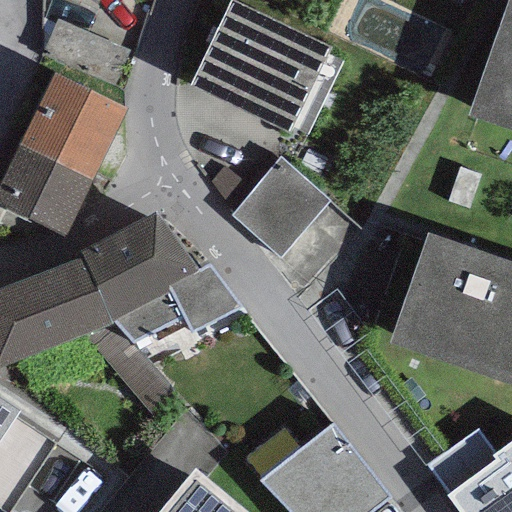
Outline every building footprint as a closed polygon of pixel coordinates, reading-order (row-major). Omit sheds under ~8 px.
[(330,39),(247,0),(227,0),(189,80),(288,127),(330,39)] [(511,0),(508,0),(471,107),(511,121),(511,0)] [(42,53),(110,83),(126,47),(57,17),(42,53)] [(21,137),(92,174),(127,104),(54,68),(21,137)] [(92,174),(21,137),(0,179),(0,200),(64,231),(92,174)] [(330,199),(279,155),(228,213),(280,255),(330,199)] [(84,252),(112,318),(133,341),(184,314),(192,325),(242,301),(210,259),(197,265),(157,205),(81,246),(84,252)] [(511,256),(426,227),(389,338),(511,380),(511,256)] [(112,318),(84,252),(0,285),(0,361),(83,330),(112,318)] [(133,341),(112,318),(83,330),(153,414),(176,392),(133,341)] [(0,390),(0,511),(8,511),(55,443),(11,414),(19,403),(0,390)] [(368,511),(392,493),(332,420),(263,477),(292,511),(368,511)] [(511,436),(498,447),(511,465),(511,436)] [(511,511),(511,465),(498,447),(443,486),(462,511),(511,511)] [(256,511),(196,462),(154,511),(256,511)]
